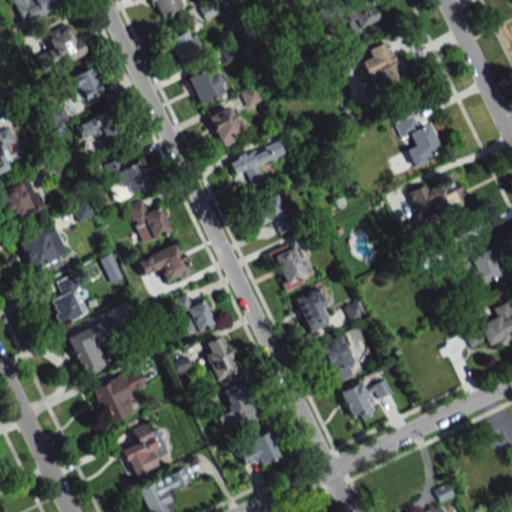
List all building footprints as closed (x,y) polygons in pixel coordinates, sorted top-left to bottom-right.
[(11,0),(21,22),(59,5),(56,0),(11,0)] [(179,10),(177,0),(148,0),(150,13),(179,10)] [(376,19),(366,0),(359,0),(340,10),(351,32),(376,19)] [(42,32),(50,53),(48,54),(53,66),(81,54),(68,22),(42,32)] [(168,36),(173,56),(191,51),(187,32),(168,36)] [(368,58),(359,62),(371,91),(403,78),(396,60),(391,62),(383,41),(364,49),(368,58)] [(184,77),(197,103),(225,89),(213,63),(184,77)] [(66,79),(80,101),(100,88),(85,66),(66,79)] [(260,100),(254,84),(237,92),(244,107),(260,100)] [(220,147),(242,136),(227,106),(205,117),(220,147)] [(72,124),(78,139),(99,131),(103,140),(119,134),(109,109),(72,124)] [(426,123),(415,127),(411,115),(392,123),(398,140),(407,136),(411,146),(403,149),(409,164),(438,153),(426,123)] [(3,146),(12,143),(6,127),(0,128),(0,171),(11,167),(3,146)] [(225,158),(230,174),(243,170),(247,182),(259,178),(254,164),(282,154),(278,141),(225,158)] [(135,161),(121,167),(117,158),(100,165),(114,200),(146,186),(135,161)] [(0,189),(0,208),(5,222),(39,208),(28,178),(0,189)] [(404,192),(416,219),(462,199),(453,179),(425,191),(422,184),(404,192)] [(256,227),(271,220),(277,232),(288,227),(272,194),(247,206),(256,227)] [(166,231),(156,205),(145,209),(141,200),(124,206),(139,242),(166,231)] [(26,269),(63,256),(51,226),(15,240),(26,269)] [(133,261),(141,277),(158,269),(165,284),(187,273),(172,242),(133,261)] [(268,251),(282,290),(303,283),(289,243),(268,251)] [(461,259),(470,285),(496,276),(487,250),(461,259)] [(52,283),(57,294),(45,300),(57,324),(85,312),(68,275),(52,283)] [(306,332),(328,321),(312,288),(290,299),(306,332)] [(188,302),(186,294),(173,297),(181,333),(209,328),(203,299),(188,302)] [(485,345),(511,333),(511,313),(507,301),(490,308),(494,318),(461,332),(468,347),(483,341),(485,345)] [(65,335),(79,375),(107,365),(93,325),(65,335)] [(314,345),(328,380),(352,370),(343,347),(361,340),(356,328),(314,345)] [(215,379),(235,369),(218,335),(198,345),(215,379)] [(89,387),(103,423),(123,415),(119,404),(128,400),(124,391),(141,384),(135,368),(89,387)] [(337,391),(352,423),(373,413),(368,402),(388,392),(382,380),(361,389),(358,382),(337,391)] [(222,429),(255,416),(242,385),(221,393),(228,412),(217,416),(222,429)] [(129,477),(168,455),(153,429),(148,432),(142,422),(127,430),(133,441),(115,451),(129,477)] [(234,446),(243,467),(275,453),(266,432),(234,446)] [(189,482),(183,468),(135,487),(145,511),(165,511),(162,504),(169,501),(165,491),(189,482)]
